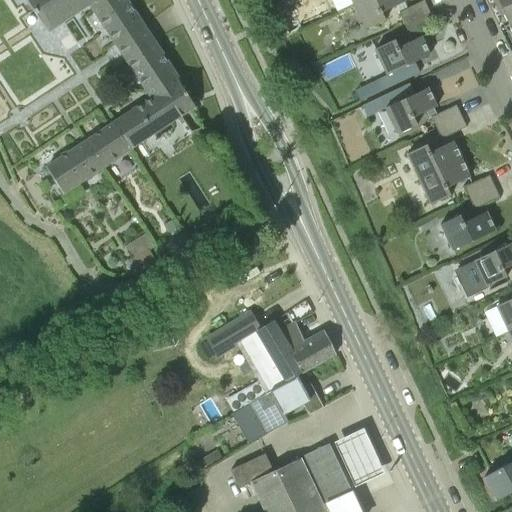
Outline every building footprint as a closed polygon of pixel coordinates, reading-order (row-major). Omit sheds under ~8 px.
[(26,0),(48,33),(77,14),(67,0),(26,0)] [(67,0),(77,14),(90,5),(97,0),(67,0)] [(142,25),(126,0),(97,0),(90,5),(115,42),(142,25)] [(362,0),(354,4),(366,29),(386,20),(382,12),(404,2),(403,0),(362,0)] [(404,24),(429,11),(424,0),(399,12),(404,24)] [(511,0),(497,0),(511,31),(511,0)] [(409,35),(435,23),(429,11),(404,24),(409,35)] [(151,39),(142,25),(115,42),(125,56),(151,39)] [(395,40),(375,49),(388,75),(430,55),(421,37),(399,47),(395,40)] [(179,81),(151,39),(125,56),(152,98),(179,81)] [(195,106),(179,81),(152,98),(116,122),(132,147),(195,106)] [(386,108),(398,134),(417,125),(414,117),(436,107),(428,88),(386,108)] [(436,128),(461,116),(456,105),(431,117),(436,128)] [(441,139),(467,127),(461,116),(436,128),(441,139)] [(86,142),(102,167),(132,147),(116,122),(86,142)] [(47,167),(63,192),(102,167),(86,142),(47,167)] [(407,154),(431,205),(451,195),(447,188),(470,177),(453,142),(430,152),(427,145),(407,154)] [(100,178),(107,187),(111,184),(105,175),(100,178)] [(469,198),(495,187),(489,176),(464,187),(469,198)] [(474,210),(500,198),(495,187),(469,198),(474,210)] [(440,224),(453,250),(495,230),(486,212),(464,222),(460,215),(440,224)] [(177,230),(172,222),(164,227),(169,235),(177,230)] [(511,242),(475,260),(487,286),(507,277),(503,269),(511,265),(511,242)] [(149,251),(127,264),(135,277),(156,264),(149,251)] [(508,331),(511,328),(511,298),(497,306),(508,331)] [(219,352),(257,331),(277,365),(279,364),(282,369),(226,400),(234,413),(281,386),(289,382),(288,380),(303,372),(278,331),(273,321),(262,328),(253,314),(211,338),(219,352)] [(303,372),(336,354),(326,333),(306,343),(296,322),(278,331),(303,372)] [(281,386),(234,413),(233,413),(249,444),(264,436),(287,423),(283,415),(285,414),(303,404),(309,416),(324,408),(311,384),(304,388),(298,377),(289,382),(281,386)] [(384,470),(362,426),(348,432),(331,440),(353,485),(369,478),(384,470)] [(358,511),(350,493),(349,493),(327,446),(293,462),(274,470),(265,454),(231,470),(239,488),(250,483),(264,511),(358,511)] [(222,459),(217,450),(203,458),(208,467),(222,459)] [(511,492),(511,461),(484,477),(497,501),(511,492)]
